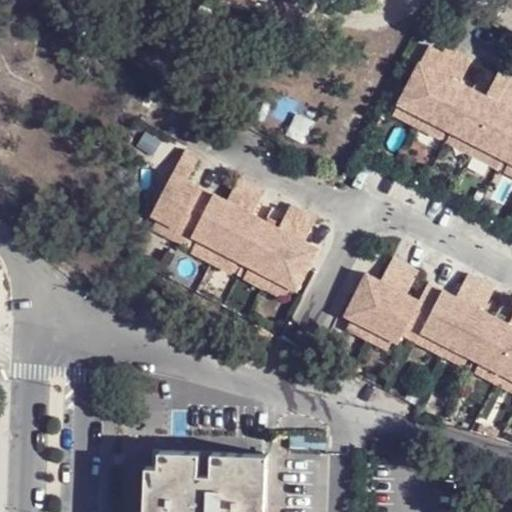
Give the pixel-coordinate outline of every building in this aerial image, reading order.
[(511,77),(500,72),(488,95),(462,81),(475,58),(449,44),(445,51),(431,44),(397,108),(424,122),(428,116),(448,126),(460,133),(479,143),(499,154),(511,161),(511,160),(511,77)] [(420,128),(424,122),(397,108),(395,114),(420,128)] [(442,137),(448,126),(428,116),(421,126),(442,137)] [(493,164),(499,154),(479,143),(460,133),(454,143),(493,164)] [(190,148),(155,212),(162,216),(163,216),(182,227),(176,237),(191,245),(197,234),(202,238),(242,259),(254,265),(294,286),(300,289),(318,255),(309,251),(313,242),(309,240),(320,216),(295,203),(282,226),(257,212),(269,189),(243,175),(231,198),(191,177),(203,154),(190,148)] [(162,216),(157,227),(176,237),(182,227),(163,216),(162,216)] [(242,259),(202,238),(197,248),(237,269),(242,259)] [(318,255),(322,247),(313,242),(309,251),(318,255)] [(374,283),(365,278),(347,312),(353,315),(393,336),(399,340),(403,333),(417,340),(423,329),(469,354),(481,360),(511,376),(511,320),(511,322),(486,308),(498,285),(484,278),(471,271),(458,294),(431,279),(421,297),(409,291),(421,268),(408,261),(396,254),(383,277),(378,274),(374,283)] [(294,286),(254,265),(249,275),(288,296),(294,286)] [(369,270),(365,278),(374,283),(378,274),(369,270)] [(387,347),(393,336),(353,316),(348,326),(387,347)] [(464,365),(469,354),(423,329),(417,340),(464,365)] [(501,371),(481,360),(475,370),(496,381),(501,371)] [(511,390),(511,376),(501,371),(496,381),(511,390)] [(264,511),(265,455),(158,451),(156,466),(145,466),(144,511),(264,511)]
